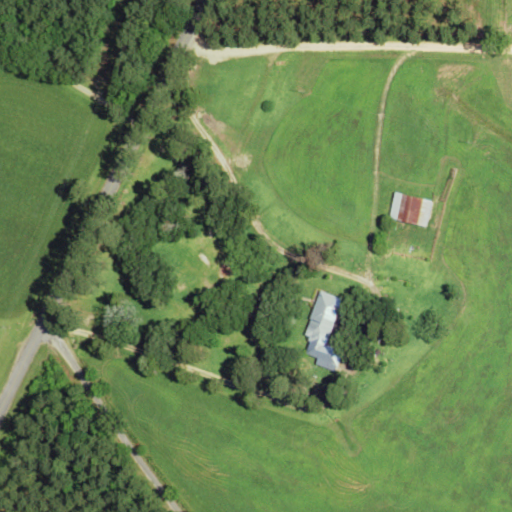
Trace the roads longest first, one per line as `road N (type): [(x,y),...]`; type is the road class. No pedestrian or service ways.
road 1 (residential): [(0,406),(201,0)]
road 2 (residential): [(511,49),(225,51),(185,34)]
road 3 (residential): [(173,511),(40,323)]
